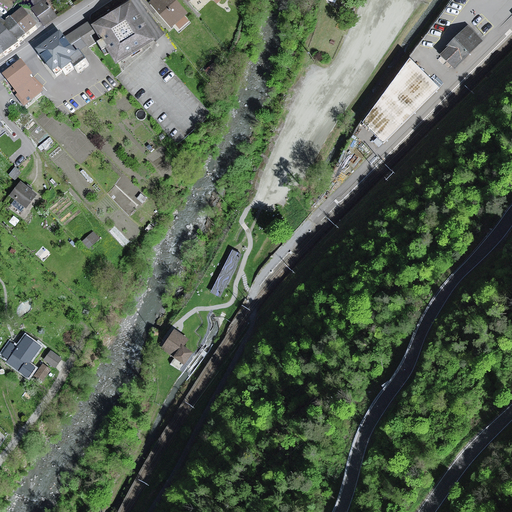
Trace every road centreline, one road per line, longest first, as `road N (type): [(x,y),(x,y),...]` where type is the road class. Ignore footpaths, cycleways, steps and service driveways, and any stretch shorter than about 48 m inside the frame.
road 1 (tertiary): [(511,216),(432,309),(364,434),(341,511)]
road 2 (track): [(253,290),(244,340),(153,511)]
road 3 (tertiary): [(426,511),(511,412)]
road 4 (residential): [(103,0),(0,69)]
